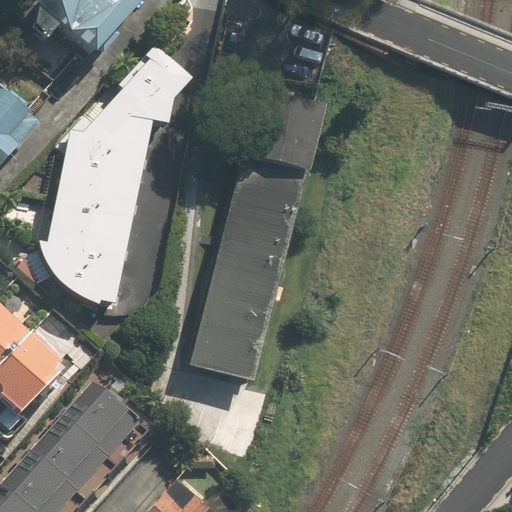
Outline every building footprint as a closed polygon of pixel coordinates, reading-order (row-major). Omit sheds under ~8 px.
[(157,17),(136,0),(43,0),(19,29),(94,92),(157,17)] [(186,78),(153,49),(71,131),(55,226),(32,250),(69,298),(104,307),(138,127),(186,78)] [(0,66),(0,185),(60,125),(0,66)] [(253,84),(185,365),(251,381),(319,100),(253,84)] [(0,373),(30,340),(0,313),(0,373)] [(69,374),(30,340),(0,373),(0,409),(21,428),(69,374)] [(59,421),(119,475),(150,441),(90,386),(59,421)] [(27,456),(87,510),(119,475),(59,421),(27,456)] [(0,485),(0,494),(19,511),(85,511),(87,510),(27,456),(0,485)] [(0,511),(19,511),(0,494),(0,511)] [(179,511),(162,497),(148,511),(201,511),(192,503),(183,511),(179,511)]
